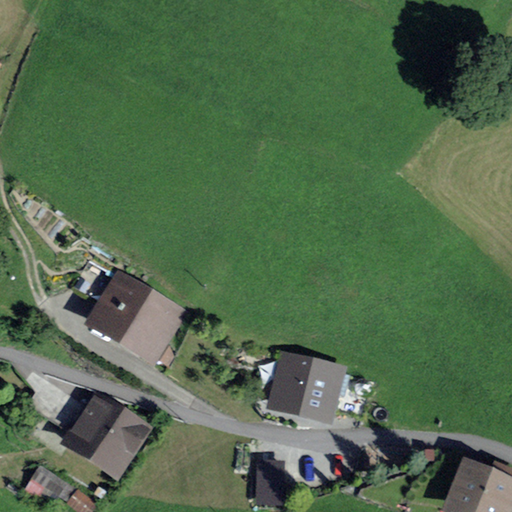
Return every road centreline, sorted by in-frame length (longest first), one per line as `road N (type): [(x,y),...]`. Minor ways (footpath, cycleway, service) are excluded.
road 1 (residential): [(511,455),(465,443),(306,436),(211,419),(0,348)]
road 2 (track): [(0,181),(55,313)]
road 3 (track): [(46,0),(24,40),(0,123)]
